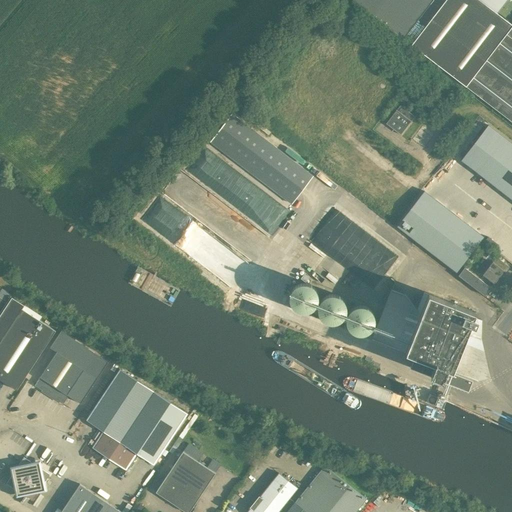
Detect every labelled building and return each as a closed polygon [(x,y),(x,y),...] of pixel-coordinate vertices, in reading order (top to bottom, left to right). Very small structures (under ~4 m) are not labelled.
[(432,0),(353,0),(403,39),(432,0)] [(511,24),(479,0),(445,0),(411,45),(511,122),(511,24)] [(511,0),(481,0),(508,20),(511,14),(511,0)] [(394,111),(395,112),(385,125),(400,136),(410,123),(414,117),(399,106),(396,111),(395,110),(394,111)] [(211,142),(291,203),(312,175),(232,114),(211,142)] [(472,196),(498,162),(511,173),(511,199),(504,210),(511,216),(511,145),(497,134),(465,176),(458,185),(472,196)] [(199,152),(185,169),(187,171),(211,190),(213,186),(214,187),(218,182),(221,189),(224,191),(220,194),(222,199),(234,208),(236,205),(239,206),(242,202),(245,204),(248,200),(246,195),(249,191),(228,175),(223,182),(218,178),(215,173),(218,175),(212,165),(207,161),(205,156),(199,152)] [(436,200),(408,236),(456,272),(481,240),(484,237),(483,236),(436,200)] [(230,292),(251,263),(221,241),(220,242),(177,211),(175,213),(172,210),(168,216),(158,208),(146,224),(218,276),(214,281),(230,292)] [(392,262),(375,250),(359,270),(365,274),(360,280),(372,288),(392,262)] [(503,271),(505,273),(509,267),(496,257),(482,275),(494,284),(503,271)] [(464,268),(458,276),(484,296),(490,288),(464,268)] [(289,291),(288,295),(287,300),(289,305),(292,308),(296,311),(300,313),(305,312),(310,310),(313,307),(315,303),(316,299),(316,294),(314,290),(311,286),(306,284),(302,284),(297,284),(293,287),(289,291)] [(471,380),(476,382),(489,379),(481,341),(482,321),(474,319),(477,313),(425,293),(417,311),(405,297),(391,291),(371,340),(414,357),(409,368),(467,391),(471,380)] [(319,301),(317,306),(317,311),(318,315),(321,319),(325,322),(330,323),(334,323),(339,321),(342,318),(345,314),(346,309),(345,305),(343,300),(340,297),(336,295),(331,294),(326,295),(322,298),(319,301)] [(0,379),(17,390),(20,385),(55,331),(39,320),(41,316),(12,297),(0,315),(0,379)] [(347,313),(345,317),(345,322),(346,327),(349,331),(353,334),(358,335),(363,335),(367,333),(371,330),(373,326),(374,321),(373,316),(371,312),(368,309),(364,307),(359,306),(354,307),(350,309),(347,313)] [(57,351),(34,385),(57,400),(62,403),(67,395),(81,404),(108,362),(61,331),(50,347),(57,351)] [(42,365),(52,351),(49,349),(39,363),(42,365)] [(137,453),(154,464),(172,437),(187,413),(119,369),(86,419),(103,431),(92,447),(126,470),(137,453)] [(196,501),(215,473),(183,451),(155,492),(185,511),(189,511),(194,505),(196,505),(196,501)] [(40,460),(31,462),(23,457),(18,466),(11,467),(12,474),(6,483),(14,488),(16,497),(25,495),(32,500),(37,493),(46,491),(44,482),(49,474),(42,469),(40,460)] [(355,511),(366,499),(324,465),(295,502),(286,511),(355,511)] [(246,511),(278,511),(297,488),(278,473),(246,511)] [(121,511),(80,484),(60,511),(121,511)]
